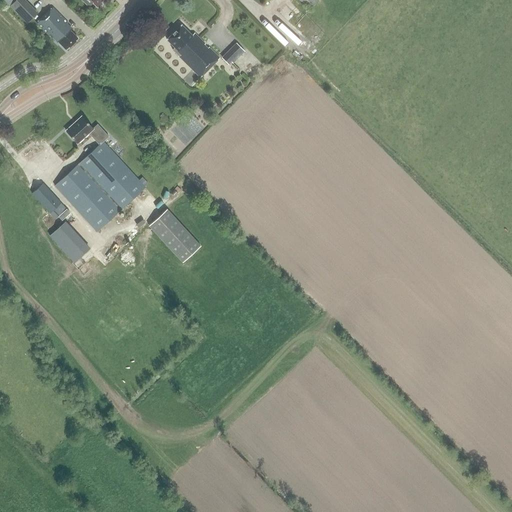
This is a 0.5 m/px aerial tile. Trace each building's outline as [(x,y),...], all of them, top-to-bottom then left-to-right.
[(317,1),(315,0),(301,0),(311,9),(317,1)] [(36,15),(24,3),(15,12),(27,24),(36,15)] [(37,23),(53,39),(54,38),(56,41),(57,41),(67,51),(78,40),(70,31),(72,30),(67,25),(68,24),(53,8),(37,23)] [(179,26),(164,40),(173,49),(171,51),(199,78),(219,58),(209,47),(208,48),(204,45),(206,44),(195,33),(190,37),(179,26)] [(240,53),(243,50),(237,43),(234,46),(240,53)] [(65,131),(76,144),(87,134),(98,145),(54,186),(95,232),(143,189),(101,142),(107,137),(96,125),(91,129),(80,117),(65,131)] [(42,183),(31,193),(55,219),(58,216),(66,208),(42,183)] [(66,208),(58,216),(62,220),(70,212),(66,208)] [(200,246),(167,209),(148,226),(182,263),(200,246)] [(70,220),(53,234),(77,262),(93,247),(70,220)]
